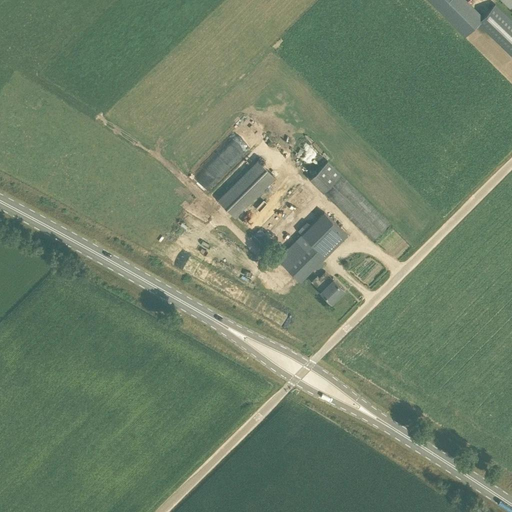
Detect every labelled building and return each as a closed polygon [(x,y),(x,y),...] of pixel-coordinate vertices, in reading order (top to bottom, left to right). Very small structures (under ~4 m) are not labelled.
[(428,0),(438,9),(447,0),(428,0)] [(511,20),(495,4),(483,16),(480,19),(480,20),(478,22),(505,47),(511,54),(511,20)] [(274,176),(258,160),(219,200),(235,215),(274,176)] [(328,161),(311,179),(372,240),(389,223),(328,161)] [(321,204),(302,186),(293,196),(311,214),(321,204)] [(324,211),(301,234),(309,242),(285,266),(300,282),(347,234),(324,211)] [(208,253),(220,259),(228,244),(215,238),(208,253)] [(325,271),(319,277),(317,275),(312,281),(332,302),(344,289),(325,271)]
